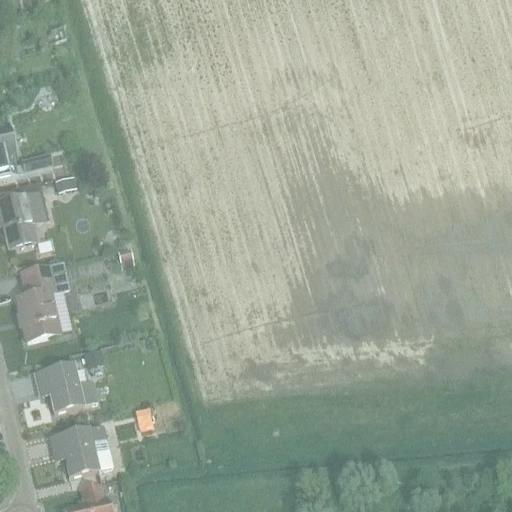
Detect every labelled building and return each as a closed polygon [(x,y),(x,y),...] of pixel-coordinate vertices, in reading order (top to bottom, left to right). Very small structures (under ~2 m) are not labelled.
[(13,164),(17,163),(7,125),(0,126),(0,184),(16,180),(13,164)] [(20,166),(23,178),(51,172),(48,159),(20,166)] [(58,196),(76,192),(73,180),(55,184),(58,196)] [(12,193),(14,204),(0,207),(0,225),(1,225),(0,230),(7,257),(38,250),(34,231),(52,227),(42,188),(12,193)] [(129,251),(119,250),(124,268),(136,265),(129,251)] [(25,303),(16,304),(27,347),(57,340),(46,297),(55,295),(56,296),(68,293),(61,265),(18,274),(25,303)] [(99,351),(83,355),(87,372),(103,368),(99,351)] [(53,418),(95,407),(96,407),(90,385),(77,389),(72,369),(33,379),(37,394),(47,392),(53,418)] [(148,414),(136,417),(140,435),(152,433),(148,414)] [(97,476),(97,475),(111,472),(101,430),(87,434),(87,433),(49,442),(53,458),(63,456),(68,482),(97,476)] [(99,488),(95,489),(79,493),(82,505),(63,509),(63,511),(107,511),(105,499),(102,500),(99,488)]
